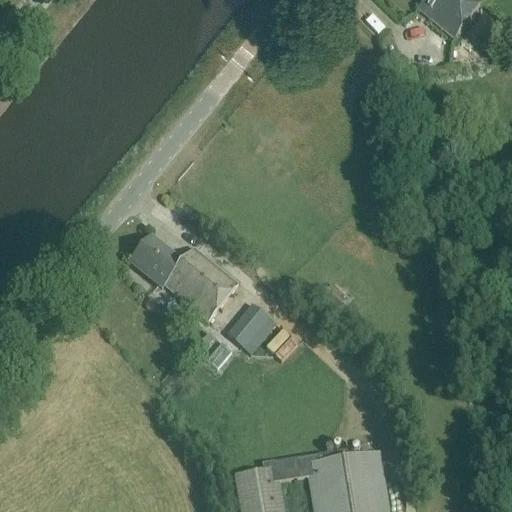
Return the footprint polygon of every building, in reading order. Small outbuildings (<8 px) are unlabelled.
[(428,0),(418,12),(455,43),(487,4),(481,0),(428,0)] [(182,265),(151,240),(130,266),(162,292),(164,289),(208,325),(238,288),(193,252),(182,265)] [(335,316),(349,302),(334,287),(320,301),(335,316)] [(243,353),(268,322),(250,308),(225,339),(243,353)] [(288,328),(271,345),(288,362),(305,345),(288,328)] [(350,460),(349,452),(262,467),(263,474),(235,478),(240,511),(281,511),(277,485),(308,480),(313,511),(387,511),(378,455),(350,460)]
